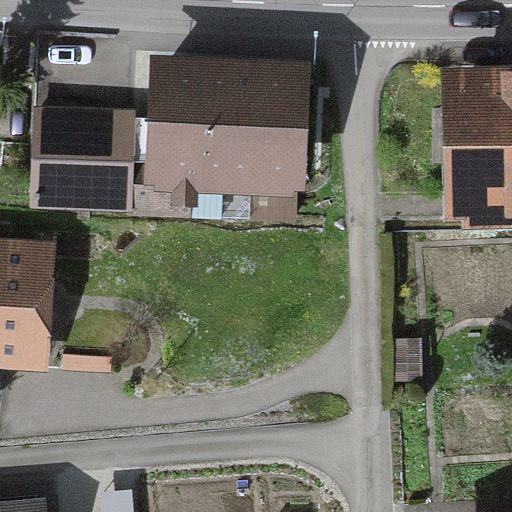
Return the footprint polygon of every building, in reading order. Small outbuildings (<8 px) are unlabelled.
[(127,209),(255,215),(256,186),(257,170),(294,171),(298,75),(166,69),(162,163),(134,162),(133,201),(127,201),(127,209)] [(511,83),(463,85),(466,195),(511,194),(511,83)] [(136,118),(38,114),(35,197),(127,201),(133,201),(134,162),(136,118)] [(52,353),(114,357),(119,260),(44,256),(44,253),(0,250),(0,350),(38,352),(42,301),(56,302),(52,353)] [(126,511),(126,484),(100,484),(100,511),(126,511)]
